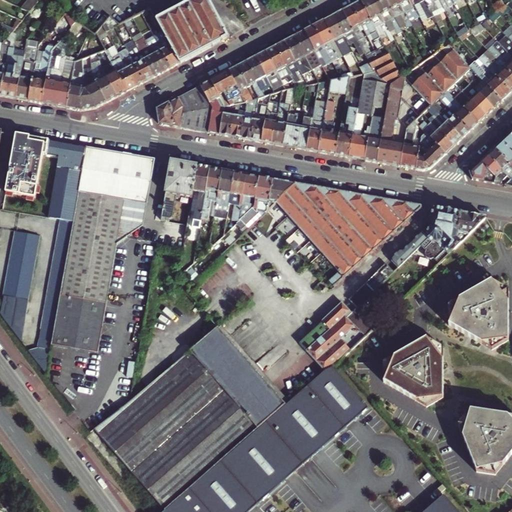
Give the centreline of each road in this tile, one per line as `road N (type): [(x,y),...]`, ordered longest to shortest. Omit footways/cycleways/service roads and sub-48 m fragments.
road 1 (secondary): [(117,134),(444,192)]
road 2 (residential): [(268,33),(128,109),(117,134)]
road 3 (primary): [(109,511),(0,362)]
road 4 (primary): [(0,412),(73,511)]
